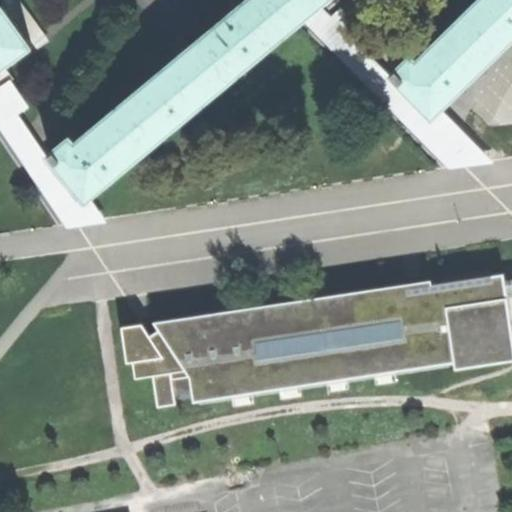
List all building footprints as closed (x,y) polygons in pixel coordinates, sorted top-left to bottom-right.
[(233,0),(225,7),(181,45),(173,52),(71,139),(66,133),(56,142),(47,150),(45,151),(84,197),(98,186),(94,182),(289,14),(299,6),(305,0),(308,0),(310,2),(312,0),(233,0)] [(323,12),(313,0),(312,0),(310,2),(308,0),(305,0),(289,14),(432,162),(436,165),(479,160),(451,133),(448,130),(425,108),(385,68),(343,29),(351,21),(334,2),(323,12)] [(511,0),(462,0),(409,53),(405,48),(385,68),(425,108),(511,20),(511,0)] [(0,61),(26,41),(21,35),(0,6),(0,61)] [(0,138),(55,220),(59,225),(100,216),(98,213),(96,211),(84,197),(45,151),(22,121),(13,109),(23,103),(3,74),(0,75),(0,138)] [(511,351),(511,330),(509,294),(504,294),(502,285),(501,274),(505,273),(505,271),(409,286),(405,282),(151,318),(159,331),(154,333),(150,335),(139,320),(136,320),(119,323),(125,359),(131,358),(134,374),(152,371),(157,403),(175,400),(171,374),(189,371),(193,396),(229,390),(251,387),(277,383),(298,379),(324,375),(345,372),(372,367),(392,364),(452,354),(453,361),(500,353),(508,352),(511,351)] [(511,283),(502,285),(504,294),(509,294),(511,293),(511,283)] [(394,375),(392,364),(372,367),(374,378),(394,375)] [(347,383),(345,372),(324,375),(326,387),(347,383)] [(300,391),(298,379),(277,383),(279,394),(300,391)] [(253,399),(251,387),(229,390),(231,403),(253,399)]
